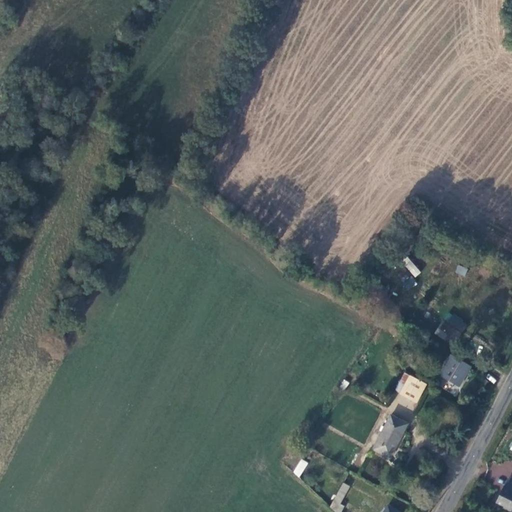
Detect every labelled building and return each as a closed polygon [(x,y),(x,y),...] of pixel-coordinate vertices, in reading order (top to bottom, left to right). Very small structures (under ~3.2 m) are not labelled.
[(407,256),(401,261),(415,277),(421,272),(407,256)] [(465,276),(467,268),(457,265),(455,273),(465,276)] [(453,346),(467,323),(448,311),(434,334),(453,346)] [(466,370),(453,363),(440,384),(453,392),(466,370)] [(419,402),(426,382),(402,372),(395,393),(419,402)] [(397,402),(414,410),(417,404),(409,401),(408,403),(403,401),(404,398),(401,396),(397,402)] [(389,459),(405,425),(389,418),(373,451),(389,459)] [(306,462),(300,459),(292,471),(298,477),(306,462)] [(511,482),(507,480),(497,501),(504,505),(503,506),(511,510),(511,482)] [(349,486),(343,482),(329,505),(335,511),(339,511),(343,507),(339,503),(349,486)]
